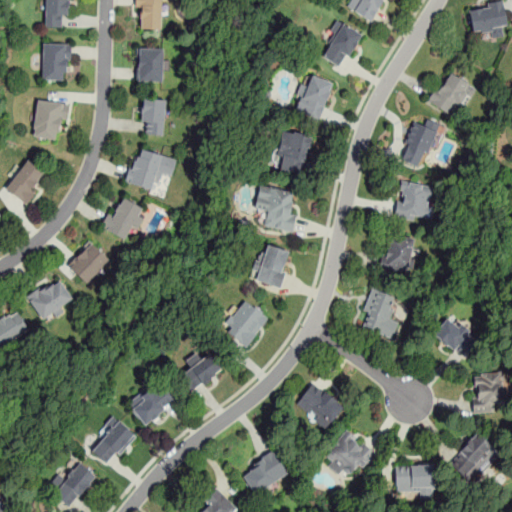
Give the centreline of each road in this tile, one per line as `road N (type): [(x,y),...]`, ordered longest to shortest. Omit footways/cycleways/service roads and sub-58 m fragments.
road 1 (residential): [(437,0),(368,116),(310,330),(273,379),(168,461),(124,511)]
road 2 (residential): [(0,266),(47,233),(89,170),(103,112),(107,0)]
road 3 (residential): [(310,330),(410,400)]
